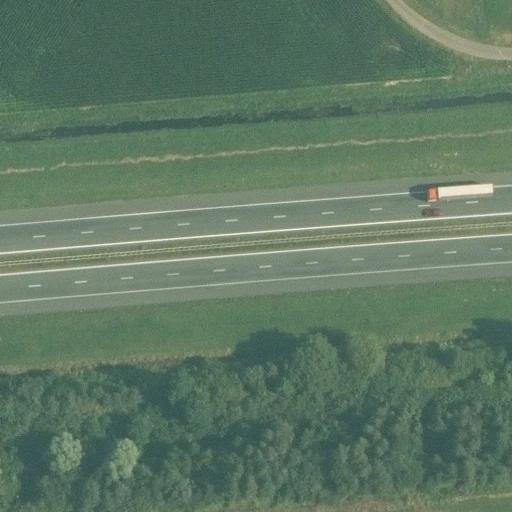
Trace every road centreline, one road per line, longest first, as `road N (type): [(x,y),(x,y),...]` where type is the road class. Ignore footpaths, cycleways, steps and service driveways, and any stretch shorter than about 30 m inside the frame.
road 1 (motorway): [(0,293),(511,250)]
road 2 (motorway): [(511,201),(0,242)]
road 3 (unclassified): [(511,54),(431,34),(390,0)]
